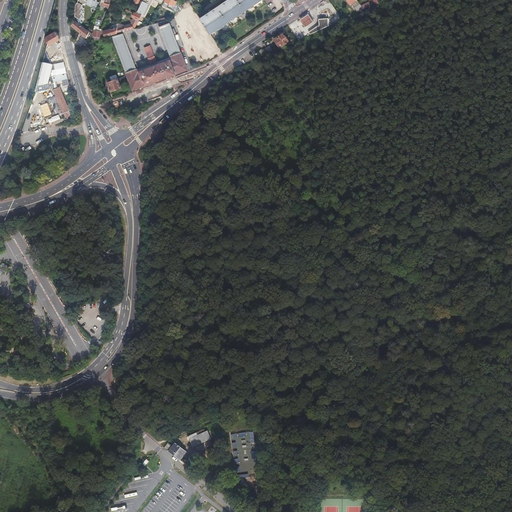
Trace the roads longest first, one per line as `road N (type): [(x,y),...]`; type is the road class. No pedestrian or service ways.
road 1 (tertiary): [(101,372),(126,339),(133,312),(136,204),(123,154)]
road 2 (secondary): [(296,13),(154,119)]
road 3 (tertiary): [(126,201),(124,314),(96,364)]
road 4 (trunk): [(0,150),(49,0)]
